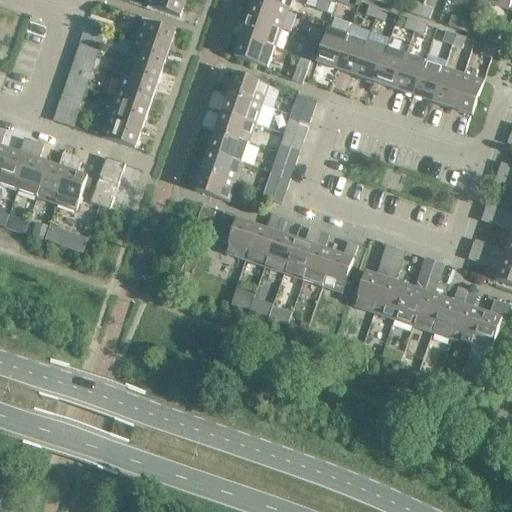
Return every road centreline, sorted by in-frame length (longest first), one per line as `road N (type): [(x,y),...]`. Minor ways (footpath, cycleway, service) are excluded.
road 1 (secondary): [(405,511),(0,365)]
road 2 (residential): [(331,112),(476,159),(450,239),(305,191)]
road 3 (secondary): [(0,416),(281,511)]
road 4 (residential): [(41,0),(67,9),(31,110),(0,99)]
